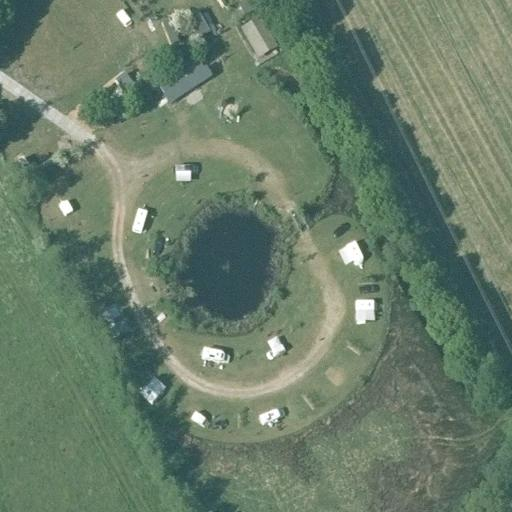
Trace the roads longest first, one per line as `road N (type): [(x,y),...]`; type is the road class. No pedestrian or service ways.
road 1 (track): [(287,205),(265,172),(236,155),(160,159),(128,181),(114,216),(146,329),(173,369),(206,387),(254,394),(302,371),(330,338),(338,305),(306,236)]
road 2 (track): [(128,181),(0,77)]
